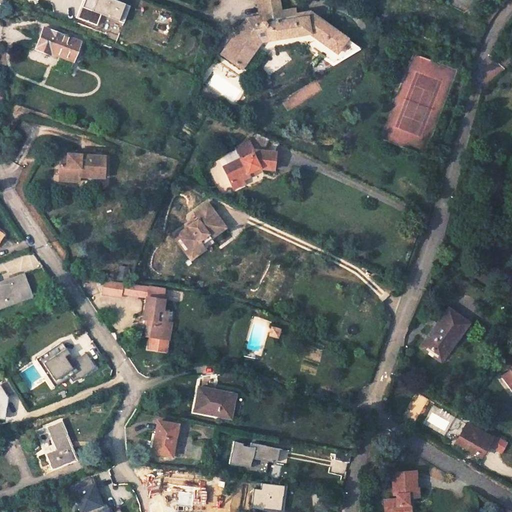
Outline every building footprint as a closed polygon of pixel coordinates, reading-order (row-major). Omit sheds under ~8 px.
[(129,5),(117,0),(85,0),(79,16),(97,24),(102,13),(122,21),(129,5)] [(278,11),(276,0),(260,0),(264,23),(260,23),(256,24),(250,20),(244,20),(222,53),(242,66),(260,40),(306,33),(300,41),(328,60),(345,38),(307,12),(293,14),(292,9),(278,11)] [(256,0),(260,23),(264,23),(260,0),(256,0)] [(54,51),(76,59),(83,41),(47,27),(38,50),(52,55),(54,51)] [(215,91),(205,83),(199,91),(210,99),(215,91)] [(57,179),(80,179),(80,175),(102,175),(102,153),(90,153),(90,149),(80,149),(80,153),(66,153),(66,164),(58,164),(57,179)] [(273,152),(252,149),(251,155),(239,160),(238,159),(227,164),(231,173),(226,176),(231,185),(242,181),(240,177),(247,174),(246,171),(258,166),(271,168),(273,152)] [(66,164),(66,153),(58,153),(58,164),(66,164)] [(222,166),(226,176),(231,173),(227,164),(222,166)] [(177,232),(188,253),(196,248),(192,241),(201,236),(205,242),(221,231),(205,204),(192,212),(197,221),(177,232)] [(196,248),(188,253),(177,232),(172,235),(186,260),(198,252),(196,248)] [(192,241),(196,248),(205,242),(201,236),(192,241)] [(0,307),(5,306),(3,304),(28,295),(21,274),(0,280),(0,307)] [(104,292),(122,294),(122,290),(124,280),(106,278),(104,292)] [(122,290),(146,294),(148,295),(149,284),(131,281),(124,280),(122,290)] [(162,307),(164,297),(161,296),(163,287),(149,284),(148,295),(146,294),(142,316),(147,317),(145,333),(149,333),(147,346),(166,349),(168,337),(161,335),(162,332),(166,308),(162,307)] [(168,337),(169,331),(172,309),(166,308),(162,332),(161,335),(168,337)] [(454,345),(470,323),(452,309),(437,328),(435,326),(420,346),(438,359),(451,343),(454,345)] [(279,326),(271,324),(268,332),(276,334),(279,326)] [(70,353),(67,349),(40,367),(54,387),(70,376),(73,382),(79,378),(80,380),(96,369),(86,355),(72,364),(66,356),(70,353)] [(511,368),(501,376),(511,390),(511,368)] [(0,385),(0,420),(3,421),(6,398),(16,391),(8,380),(0,385)] [(233,394),(197,386),(193,409),(227,416),(233,394)] [(52,448),(42,452),(49,469),(74,459),(59,420),(43,426),(45,430),(52,448)] [(169,455),(171,437),(175,438),(178,424),(157,421),(152,452),(169,455)] [(491,440),(464,424),(455,441),(476,454),(482,444),(487,447),(491,440)] [(42,452),(52,448),(45,430),(35,434),(42,452)] [(503,453),(508,441),(499,438),(494,449),(503,453)] [(249,467),(251,458),(270,462),(273,448),(251,443),(250,447),(242,445),(242,443),(234,441),(229,463),(249,467)] [(396,491),(397,496),(385,498),(387,511),(391,511),(413,511),(412,494),(419,493),(418,482),(415,483),(414,466),(392,469),(394,491),(396,491)] [(99,511),(98,507),(100,506),(90,479),(71,485),(74,492),(72,493),(78,511),(119,511),(118,510),(115,511),(108,511),(105,511),(99,511)] [(201,511),(203,497),(204,483),(181,481),(178,481),(177,494),(180,494),(179,511),(191,511),(201,511)] [(263,482),(262,489),(255,488),(252,506),(283,511),(287,486),(263,482)]
